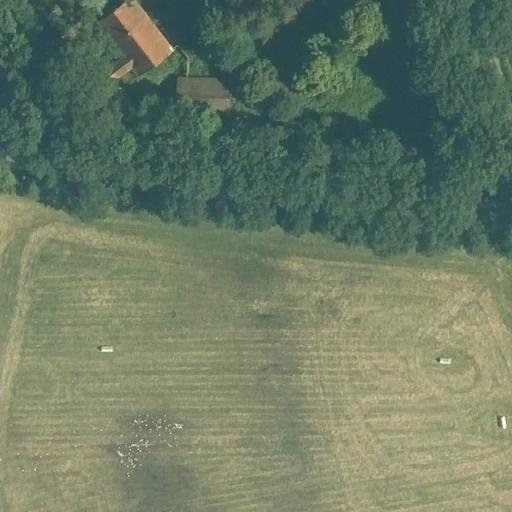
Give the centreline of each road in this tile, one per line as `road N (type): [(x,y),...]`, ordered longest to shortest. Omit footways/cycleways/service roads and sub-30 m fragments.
road 1 (residential): [(0,158),(511,209)]
road 2 (residential): [(511,171),(463,0)]
